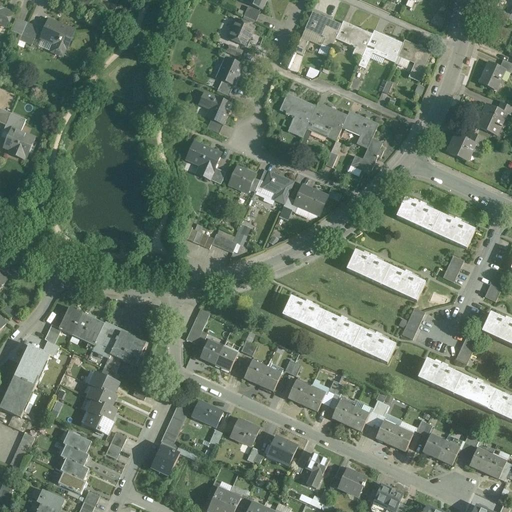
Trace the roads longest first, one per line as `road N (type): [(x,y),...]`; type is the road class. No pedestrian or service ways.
road 1 (residential): [(176,366),(424,486),(460,491)]
road 2 (tertiary): [(371,200),(249,275),(178,295)]
road 3 (residential): [(273,61),(428,131)]
road 4 (residential): [(249,129),(241,148),(371,200)]
road 5 (residential): [(434,333),(462,319),(511,206)]
road 6 (residential): [(122,493),(176,366)]
road 7 (residential): [(345,0),(462,51)]
road 8 (tertiary): [(178,295),(60,266)]
